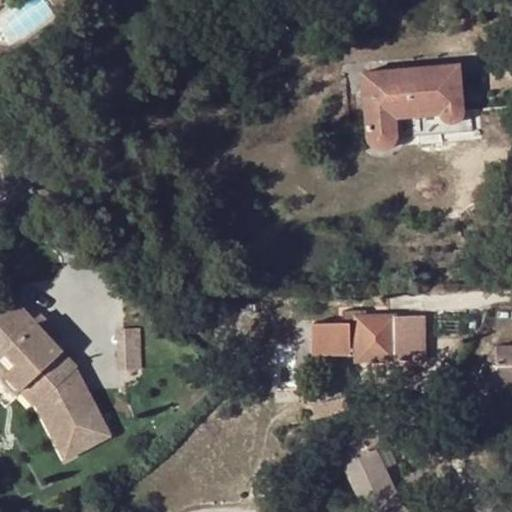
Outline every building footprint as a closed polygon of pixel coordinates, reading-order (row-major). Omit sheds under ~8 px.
[(268,18),(242,26),(248,47),(274,39),(268,18)] [(461,64),(361,73),(366,137),(368,142),(372,147),(376,149),(381,150),(386,150),(392,147),(395,145),(399,139),(399,134),(397,119),(439,115),(441,120),(444,122),(445,123),(449,124),(453,125),(456,124),(460,122),(462,121),(465,115),(465,112),(461,64)] [(14,298),(0,311),(0,347),(15,363),(36,405),(37,404),(66,460),(111,437),(76,368),(78,366),(51,337),(34,319),(14,298)] [(387,317),(362,318),(362,310),(342,310),(342,322),(311,323),(312,355),(356,355),(356,362),(425,360),(424,316),(387,317)] [(42,312),(34,319),(51,337),(58,330),(42,312)] [(188,316),(181,327),(189,332),(197,321),(188,316)] [(141,327),(116,328),(117,370),(142,369),(141,327)] [(0,347),(0,376),(15,363),(0,347)] [(476,382),(500,392),(511,367),(511,348),(496,348),(496,367),(483,367),(476,382)] [(458,368),(445,362),(439,376),(451,383),(458,368)] [(511,367),(500,392),(508,395),(511,385),(511,367)] [(439,376),(430,394),(443,400),(451,383),(439,376)] [(453,390),(441,416),(454,422),(466,397),(453,390)] [(412,511),(402,503),(386,468),(376,446),(386,441),(394,437),(386,419),(347,435),(354,454),(344,457),(348,466),(343,469),(356,496),(363,494),(375,511),(412,511)] [(405,423),(396,438),(417,451),(427,437),(405,423)] [(395,464),(386,441),(376,446),(386,468),(395,464)]
